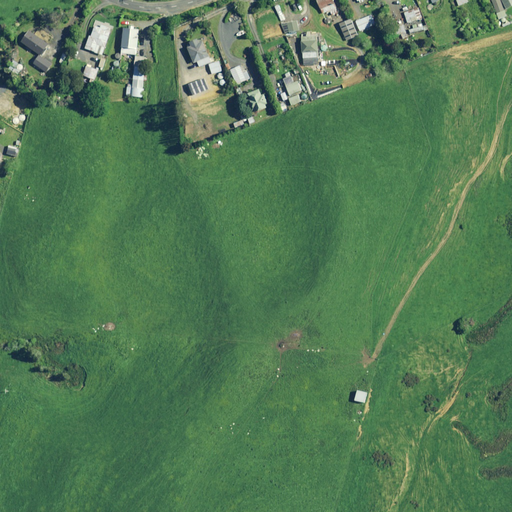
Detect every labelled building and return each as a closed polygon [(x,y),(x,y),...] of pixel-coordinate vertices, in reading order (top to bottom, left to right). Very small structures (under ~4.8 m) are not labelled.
[(338,12),(333,0),(317,0),(322,14),(330,11),(332,15),(338,12)] [(504,10),(499,0),(491,0),(497,13),(504,10)] [(511,5),(511,0),(501,0),(506,9),(511,5)] [(410,11),(409,7),(403,9),(407,23),(422,18),(419,8),(410,11)] [(376,24),(372,15),(356,21),(360,31),(376,24)] [(356,29),(353,20),(341,24),(344,33),(356,29)] [(299,30),(297,21),(282,24),(284,33),(299,30)] [(112,28),(102,24),(100,28),(95,26),(91,36),(89,35),(85,48),(102,54),(112,28)] [(427,25),(409,29),(410,34),(428,30),(427,25)] [(121,52),(122,53),(135,55),(139,30),(125,28),(121,52)] [(48,44),(29,30),(21,42),(40,55),(48,44)] [(310,31),(307,32),(308,36),(301,37),(303,66),(318,65),(317,51),(319,51),(318,35),(310,36),(310,31)] [(212,62),(202,37),(190,42),(192,45),(187,47),(194,63),(197,61),(199,67),(212,62)] [(52,63),(40,55),(34,64),(46,72),(52,63)] [(146,57),(135,56),(132,85),(127,84),(126,95),(142,97),(143,80),(144,80),(146,57)] [(23,66),(13,60),(8,69),(18,74),(23,66)] [(98,70),(86,66),(83,75),(86,77),(84,83),(92,86),(98,70)] [(243,73),(240,66),(230,70),(236,84),(250,78),(247,71),(243,73)] [(264,76),(262,71),(256,73),(259,79),(264,76)] [(286,78),(283,79),(286,85),(289,95),(302,90),(298,81),(294,82),(292,76),(286,78)] [(202,91),(199,81),(189,84),(192,94),(202,91)] [(267,108),(261,89),(247,94),(254,112),(267,108)] [(301,101),(298,94),(289,98),(291,105),(301,101)] [(287,108),(284,102),(278,105),(281,111),(287,108)] [(26,116),(17,113),(15,120),(13,128),(22,131),(26,116)] [(368,393),(358,390),(355,400),(366,403),(368,393)]
